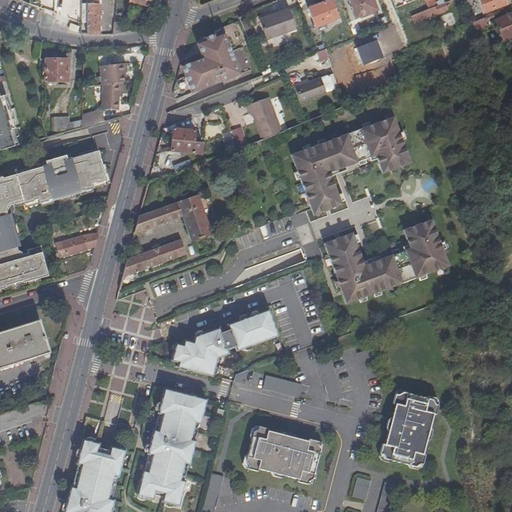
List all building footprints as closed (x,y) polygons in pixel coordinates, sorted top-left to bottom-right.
[(86,0),(86,4),(81,4),(80,23),(86,23),(86,35),(99,35),(99,0),(86,0)] [(332,0),(331,0),(308,9),(315,27),(339,18),(332,0)] [(377,9),(373,0),(350,0),(358,17),(377,9)] [(425,0),(429,8),(436,6),(433,0),(425,0)] [(479,0),(484,14),(507,5),(504,0),(479,0)] [(429,8),(427,9),(431,18),(449,11),(446,2),(436,6),(429,8)] [(289,9),(272,16),(260,20),(267,41),(297,29),(289,9)] [(427,9),(411,15),(415,24),(431,18),(427,9)] [(496,21),(498,20),(495,13),(487,16),(488,18),(473,24),(476,29),(496,21)] [(511,35),(511,14),(498,20),(496,21),(503,39),(511,35)] [(120,34),(120,23),(113,22),(112,35),(120,34)] [(80,26),(71,23),(69,28),(78,31),(80,26)] [(182,65),(194,93),(225,81),(242,74),(225,33),(216,37),(215,34),(206,38),(207,41),(199,44),(204,56),(182,65)] [(67,82),(68,60),(42,59),(42,69),(46,70),(46,82),(67,82)] [(127,64),(100,67),(102,86),(104,85),(125,83),(124,73),(128,73),(127,64)] [(242,74),(225,81),(229,89),(234,87),(245,83),(242,74)] [(295,88),(301,103),(326,93),(320,78),(309,82),(295,88)] [(104,85),(107,110),(125,108),(123,94),(126,93),(125,83),(104,85)] [(0,151),(17,147),(13,131),(14,130),(9,111),(8,111),(4,97),(1,98),(0,94),(0,151)] [(275,135),(282,132),(269,98),(246,107),(249,114),(252,113),(262,140),(275,135)] [(82,128),(108,121),(107,110),(83,112),(82,128)] [(132,114),(121,117),(119,122),(128,127),(132,114)] [(395,117),(354,132),(358,144),(401,131),(395,117)] [(68,119),(55,118),(55,131),(68,131),(68,119)] [(242,128),(232,131),(239,149),(247,146),(249,145),(242,128)] [(196,144),(196,132),(174,130),(172,153),(202,156),(203,145),(196,144)] [(412,164),(401,131),(358,144),(364,160),(377,156),(384,174),(400,168),(412,164)] [(358,144),(354,132),(293,154),(315,215),(328,210),(343,205),(331,172),(364,160),(358,144)] [(2,178),(0,178),(0,290),(4,290),(4,291),(27,285),(26,283),(49,277),(44,262),(46,261),(42,247),(28,251),(29,256),(22,258),(16,254),(14,247),(19,245),(10,215),(5,217),(3,210),(6,204),(13,202),(15,207),(38,200),(39,204),(80,192),(80,191),(84,190),(84,191),(93,188),(92,185),(106,181),(98,152),(67,161),(66,157),(45,162),(47,167),(3,179),(2,178)] [(189,161),(174,167),(176,174),(191,168),(189,161)] [(212,235),(197,197),(140,218),(135,234),(183,216),(193,242),(212,235)] [(360,251),(332,261),(347,303),(450,266),(433,220),(418,225),(404,230),(411,248),(365,265),(360,251)] [(233,225),(229,222),(216,234),(219,238),(233,225)] [(337,239),(325,243),(332,261),(360,251),(353,233),(337,239)] [(56,244),(60,257),(95,246),(98,235),(83,236),(56,244)] [(187,255),(181,241),(128,260),(123,278),(187,255)] [(184,359),(183,364),(218,373),(223,354),(234,350),(232,346),(241,343),(242,347),(283,332),(273,307),(233,321),(235,327),(226,330),(224,325),(200,334),(199,340),(190,337),(189,342),(181,341),(177,357),(184,359)] [(0,361),(12,358),(14,365),(31,360),(29,352),(46,348),(48,355),(50,354),(40,321),(0,333),(0,361)] [(376,346),(363,351),(373,376),(385,371),(376,346)] [(48,355),(46,348),(29,352),(31,360),(48,355)] [(350,395),(336,357),(323,362),(337,399),(350,395)] [(12,358),(0,361),(0,369),(14,365),(12,358)] [(240,378),(239,379),(250,382),(254,368),(241,373),(240,378)] [(306,383),(270,374),(267,387),(302,396),(306,383)] [(164,502),(181,506),(187,483),(182,481),(186,465),(191,466),(197,442),(192,441),(197,424),(201,425),(207,401),(166,390),(162,404),(160,414),(164,415),(160,432),(155,431),(149,455),(154,456),(150,473),(145,472),(139,496),(155,500),(157,492),(166,494),(164,502)] [(382,455),(386,456),(387,460),(393,461),(411,466),(417,468),(418,467),(421,466),(424,466),(427,456),(425,456),(428,442),(432,430),(436,416),(438,416),(439,413),(440,409),(441,406),(439,405),(436,401),(429,399),(412,395),(406,393),(405,394),(403,395),(401,395),(398,395),(395,405),(398,406),(394,420),(396,422),(394,429),(391,430),(387,446),(385,445),(382,455)] [(248,461),(249,465),(249,468),(258,471),(259,468),(274,472),(286,475),(300,479),(299,481),(309,484),(310,481),(315,479),(316,472),(321,456),(322,450),(320,444),(321,442),(311,439),(310,442),(296,438),(293,440),(289,439),(287,435),(270,431),(271,428),(261,425),(260,429),(256,431),(254,436),(249,455),(248,461)] [(111,511),(114,501),(109,499),(115,476),(119,477),(125,451),(111,448),(109,455),(97,452),(99,444),(83,440),(77,464),(81,465),(75,488),(71,487),(64,511),(111,511)] [(214,473),(203,511),(217,511),(227,476),(214,473)] [(359,479),(354,498),(367,502),(372,482),(359,479)] [(392,511),(399,487),(386,484),(378,511),(392,511)]
